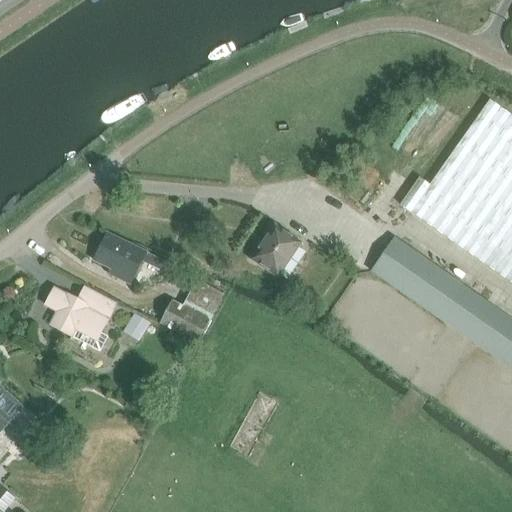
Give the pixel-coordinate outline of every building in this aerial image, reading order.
[(408,182),(393,203),(508,283),(511,286),(511,125),(477,101),(416,189),(408,182)] [(276,226),(254,260),(284,279),(302,250),(307,253),(310,248),(276,226)] [(111,276),(131,286),(144,258),(162,267),(164,263),(108,235),(95,263),(113,272),(111,276)] [(511,326),(391,242),(379,259),(511,351),(511,326)] [(183,310),(172,304),(161,326),(198,345),(223,297),(197,283),(183,310)] [(71,338),(100,353),(108,339),(101,335),(116,306),(85,290),(78,302),(68,297),(67,298),(54,291),(46,307),(59,313),(51,328),(71,338)] [(149,325),(136,317),(128,329),(141,337),(149,325)] [(0,424),(6,418),(10,421),(6,417),(17,406),(13,403),(5,395),(0,391),(0,424)] [(260,394),(230,448),(249,458),(278,404),(260,394)]
